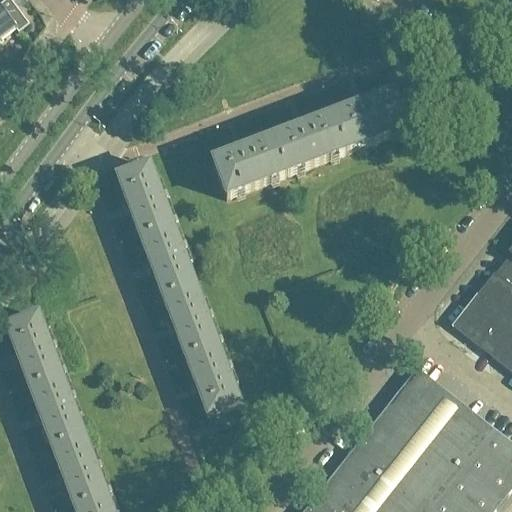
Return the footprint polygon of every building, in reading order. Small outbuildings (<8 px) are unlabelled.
[(29,26),(13,4),(3,12),(0,8),(0,41),(15,31),(18,35),(29,26)] [(407,133),(393,97),(332,120),(346,156),(407,133)] [(346,156),(332,120),(273,143),(286,179),(346,156)] [(286,179),(273,143),(212,166),(226,202),(286,179)] [(171,229),(149,168),(116,180),(139,241),(171,229)] [(194,288),(171,229),(139,241),(161,301),(194,288)] [(511,253),(509,258),(511,260),(497,279),(494,277),(493,278),(494,278),(477,299),(451,331),(453,332),(454,331),(511,377),(511,253)] [(216,348),(194,288),(161,301),(184,361),(216,348)] [(61,378),(38,318),(5,331),(28,391),(61,378)] [(239,409),(216,348),(184,361),(206,421),(239,409)] [(511,492),(511,449),(457,406),(450,401),(417,374),(401,394),(391,407),(382,419),(498,510),(508,498),(511,492)] [(84,438),(61,378),(28,391),(51,451),(84,438)] [(496,511),(498,510),(382,419),(360,446),(350,459),(348,462),(411,511),(496,511)] [(107,498),(84,438),(51,451),(74,510),(107,498)] [(411,511),(348,462),(340,472),(328,487),(314,505),(322,511),(411,511)] [(112,511),(107,498),(74,510),(74,511),(112,511)]
